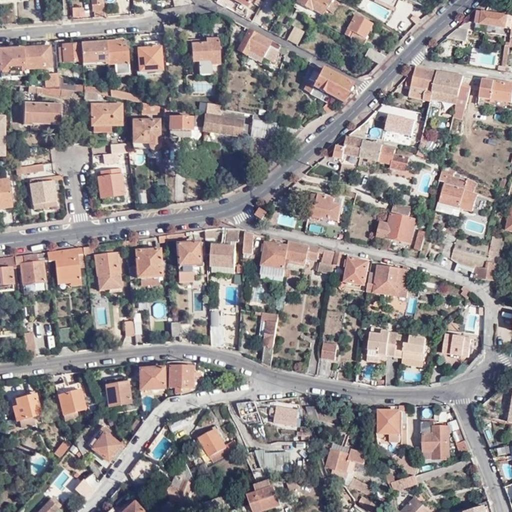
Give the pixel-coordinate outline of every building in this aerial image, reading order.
[(91,0),(93,17),(105,16),(103,0),(91,0)] [(326,8),(332,0),(331,0),(298,0),(295,4),(309,15),(315,9),(322,14),(326,8)] [(340,3),(335,0),(332,0),(326,8),(333,13),(340,3)] [(72,19),(82,18),(82,10),(71,10),(72,19)] [(511,30),(511,21),(511,17),(479,12),(476,25),(511,30)] [(372,23),(356,14),(345,35),(361,43),(372,23)] [(245,27),(231,19),(230,25),(242,32),(245,27)] [(294,25),(287,38),(298,44),(300,41),(306,32),(294,25)] [(249,29),(245,27),(242,32),(238,38),(242,41),(249,29)] [(460,27),(447,38),(468,41),(470,28),(460,27)] [(272,41),(249,29),(242,41),(237,50),(246,54),(249,50),(263,58),(266,51),(272,41)] [(200,62),(201,75),(212,74),(212,66),(221,65),(219,35),(204,36),(204,39),(186,41),(186,45),(192,45),(193,63),(200,62)] [(287,38),(286,40),(297,46),(298,44),(287,38)] [(130,40),(123,41),(123,47),(129,47),(129,48),(131,48),(130,40)] [(123,41),(107,42),(109,62),(110,65),(116,64),(117,74),(131,73),(129,48),(129,47),(123,47),(123,41)] [(160,46),(160,41),(146,42),(146,49),(139,49),(140,73),(162,71),(161,49),(160,46)] [(279,45),(272,41),(266,51),(274,55),(276,50),(279,45)] [(104,42),(82,44),(83,64),(106,62),(104,42)] [(80,61),(79,44),(64,46),(65,48),(60,48),(61,63),(80,61)] [(188,76),(201,75),(200,62),(193,63),(192,45),(186,45),(188,76)] [(286,49),(279,45),(276,50),(284,54),(286,49)] [(50,46),(24,48),(27,73),(30,73),(30,69),(52,67),(50,46)] [(25,76),(23,48),(0,49),(0,53),(2,79),(25,76)] [(380,65),(386,57),(371,48),(365,57),(380,65)] [(316,80),(322,70),(316,66),(310,77),(316,80)] [(408,77),(409,77),(419,68),(416,67),(408,77)] [(419,68),(409,77),(407,81),(408,82),(407,87),(412,88),(409,98),(431,103),(432,100),(439,72),(419,68)] [(349,83),(323,69),(322,70),(316,80),(313,88),(315,89),(332,98),(342,104),(352,84),(349,83)] [(439,72),(432,100),(442,102),(457,106),(462,85),(464,76),(439,72)] [(58,78),(57,74),(50,74),(50,79),(46,79),(46,88),(48,88),(59,89),(58,78)] [(313,88),(316,80),(310,77),(304,88),(310,91),(313,88)] [(63,78),(58,78),(59,89),(83,92),(83,87),(65,85),(63,78)] [(511,84),(497,82),(484,80),(481,99),(511,103),(511,84)] [(462,85),(457,106),(465,108),(465,106),(470,87),(462,85)] [(48,88),(46,88),(32,86),(31,90),(71,95),(72,92),(48,88)] [(109,90),(83,87),(83,92),(87,93),(92,93),(110,97),(109,90)] [(328,105),(332,98),(315,89),(311,96),(328,105)] [(138,102),(137,95),(109,90),(110,97),(138,102)] [(432,100),(431,103),(431,106),(441,109),(442,102),(432,100)] [(208,103),(206,114),(223,114),(223,107),(223,105),(208,103)] [(62,124),(63,105),(25,104),(24,125),(32,125),(33,123),(62,124)] [(93,126),(94,126),(111,126),(123,125),(122,104),(93,105),(93,126)] [(160,107),(143,104),(143,114),(161,113),(160,107)] [(330,113),(334,111),(328,105),(323,110),(328,115),(330,113)] [(465,108),(457,106),(454,117),(463,119),(465,108)] [(196,118),(192,118),(192,126),(201,126),(201,114),(196,114),(196,118)] [(385,131),(411,137),(414,120),(389,114),(385,131)] [(207,116),(206,130),(240,136),(242,121),(222,118),(207,116)] [(192,126),(192,118),(171,118),(171,130),(192,130),(192,126)] [(263,121),(254,119),(251,136),(293,142),(305,128),(266,121),(263,121)] [(134,121),(134,144),(150,143),(150,146),(151,149),(154,151),(157,150),(159,149),(161,147),(161,143),(161,120),(134,121)] [(201,126),(192,126),(192,130),(192,138),(200,139),(201,126)] [(360,157),(363,141),(348,138),(340,145),(339,147),(336,146),(334,158),(344,160),(345,154),(360,157)] [(384,145),(363,141),(360,157),(392,164),(391,168),(407,172),(410,157),(395,154),(396,150),(383,147),(384,145)] [(127,153),(126,144),(112,146),(112,154),(123,153),(127,153)] [(420,149),(420,150),(438,159),(439,158),(420,149)] [(438,159),(420,150),(419,154),(437,161),(438,159)] [(112,154),(103,155),(104,165),(124,163),(123,153),(112,154)] [(340,174),(356,177),(358,167),(342,164),(340,174)] [(453,167),(445,164),(441,181),(446,182),(438,209),(459,216),(466,190),(473,193),(477,182),(472,179),(466,181),(455,177),(456,172),(452,171),(453,167)] [(43,165),(15,168),(16,175),(44,171),(43,165)] [(103,177),(100,177),(98,178),(101,198),(103,198),(104,205),(126,201),(122,169),(102,171),(103,177)] [(57,206),(53,181),(53,177),(30,181),(35,210),(57,206)] [(0,205),(12,204),(8,179),(0,180),(0,205)] [(340,222),(342,206),(334,205),(335,199),(314,195),(310,218),(323,220),(323,219),(340,222)] [(394,204),(392,212),(409,216),(411,208),(394,204)] [(411,244),(416,219),(391,214),(389,225),(381,223),(378,237),(411,244)] [(205,230),(205,239),(214,239),(214,229),(210,229),(205,230)] [(236,229),(230,229),(229,241),(239,242),(239,237),(239,230),(236,229)] [(413,248),(421,250),(426,231),(419,229),(413,248)] [(166,235),(166,241),(187,239),(187,238),(186,232),(166,235)] [(247,233),(245,258),(253,259),(254,234),(247,233)] [(458,262),(467,265),(475,241),(448,234),(442,254),(451,258),(458,262)] [(474,278),(494,282),(498,282),(500,264),(499,264),(501,258),(498,258),(503,238),(492,236),(490,245),(485,269),(478,269),(474,278)] [(127,241),(127,248),(137,247),(135,240),(127,241)] [(485,269),(490,245),(488,245),(475,241),(467,265),(478,269),(485,269)] [(289,242),(289,246),(287,260),(306,264),(307,264),(308,258),(318,260),(321,249),(289,242)] [(200,263),(200,255),(199,243),(178,244),(180,281),(193,281),(192,264),(200,263)] [(262,273),(284,277),(286,268),(286,263),(287,260),(289,246),(266,243),(262,273)] [(92,246),(83,247),(84,254),(93,253),(92,246)] [(235,271),(237,247),(214,246),(213,269),(235,271)] [(83,247),(47,252),(48,260),(55,259),(58,281),(70,280),(81,279),(80,269),(78,255),(84,254),(83,247)] [(129,266),(130,279),(140,278),(159,277),(162,276),(162,271),(161,261),(160,248),(134,250),(136,266),(129,266)] [(323,264),(334,266),(335,265),(337,252),(325,250),(323,264)] [(47,252),(15,257),(16,265),(16,266),(21,265),(23,284),(45,282),(43,263),(48,262),(48,260),(47,252)] [(112,253),(106,254),(94,256),(99,292),(108,291),(108,293),(121,291),(118,252),(112,253)] [(337,252),(335,265),(342,266),(344,254),(337,252)] [(8,258),(0,258),(0,291),(13,290),(11,265),(9,265),(8,258)] [(366,286),(370,263),(350,259),(346,282),(366,286)] [(318,271),(333,274),(334,266),(323,264),(319,263),(318,271)] [(370,273),(368,292),(407,298),(409,290),(406,290),(409,270),(404,270),(379,266),(378,274),(370,273)] [(159,277),(140,278),(141,286),(159,284),(159,277)] [(465,287),(473,294),(465,286),(465,287)] [(470,298),(473,294),(465,287),(462,290),(463,291),(461,294),(467,300),(470,298)] [(326,307),(339,308),(341,294),(328,293),(326,307)] [(339,332),(342,312),(327,310),(324,330),(339,332)] [(210,312),(210,344),(222,344),(222,312),(210,312)] [(268,323),(263,363),(272,367),(279,314),(264,312),(263,322),(268,323)] [(126,336),(136,336),(135,322),(124,322),(126,336)] [(69,328),(58,329),(59,343),(71,342),(69,328)] [(395,357),(398,336),(399,334),(382,332),(382,335),(372,334),(367,361),(378,362),(379,358),(380,352),(387,353),(387,356),(395,357)] [(23,334),(26,359),(36,358),(33,333),(23,334)] [(463,338),(452,336),(446,335),(443,353),(469,357),(472,340),(463,338)] [(426,340),(398,336),(395,357),(403,358),(402,365),(422,368),(426,340)] [(336,360),(338,344),(323,342),(321,357),(336,360)] [(181,393),(181,396),(193,392),(192,387),(193,374),(193,367),(170,367),(170,387),(175,387),(175,394),(181,393)] [(165,388),(164,368),(141,370),(142,390),(165,388)] [(131,402),(126,376),(105,380),(107,393),(100,394),(106,406),(131,402)] [(63,415),(86,409),(79,383),(69,386),(71,394),(68,394),(65,383),(55,385),(63,415)] [(19,421),(33,417),(40,415),(34,391),(15,396),(18,407),(13,408),(17,421),(19,421)] [(95,403),(99,411),(104,405),(101,400),(95,403)] [(255,402),(239,403),(240,419),(261,417),(255,402)] [(338,414),(339,406),(322,403),(321,411),(338,414)] [(314,418),(313,406),(304,406),(305,419),(314,418)] [(408,407),(399,407),(399,412),(381,412),(381,434),(388,434),(399,435),(399,441),(399,443),(408,444),(408,407)] [(297,420),(304,421),(300,411),(277,408),(276,414),(271,413),(270,419),(275,420),(275,424),(295,428),(297,420)] [(87,415),(86,409),(63,415),(65,422),(87,415)] [(35,424),(33,417),(19,421),(21,428),(35,424)] [(130,428),(136,433),(139,430),(143,423),(137,419),(130,428)] [(449,460),(448,427),(433,427),(433,422),(421,423),(421,435),(423,435),(424,460),(449,460)] [(97,454),(109,460),(120,445),(119,445),(120,444),(108,436),(111,432),(104,426),(89,446),(93,448),(91,450),(97,454)] [(470,453),(461,428),(451,432),(461,456),(470,453)] [(238,451),(235,444),(225,449),(217,431),(201,439),(212,463),(238,451)] [(301,441),(312,441),(309,434),(300,433),(297,433),(297,437),(300,438),(301,441)] [(82,440),(75,444),(83,455),(89,451),(82,440)] [(60,459),(70,448),(64,443),(55,454),(60,459)] [(490,450),(493,459),(511,456),(510,443),(490,450)] [(110,462),(113,465),(125,449),(120,445),(109,460),(108,461),(110,462)] [(331,474),(344,478),(348,479),(349,474),(346,473),(351,461),(357,463),(364,465),(367,455),(334,445),(327,468),(333,469),(331,474)] [(290,451),(259,454),(260,473),(291,471),(290,451)] [(108,462),(97,454),(93,459),(107,468),(110,463),(108,462)] [(130,475),(139,492),(158,468),(144,455),(130,475)] [(396,456),(392,461),(408,473),(412,467),(396,456)] [(348,479),(344,478),(343,481),(345,484),(350,486),(354,478),(355,479),(356,475),(354,474),(357,463),(351,461),(346,473),(349,474),(348,479)] [(199,491),(186,462),(178,476),(176,475),(165,499),(155,509),(158,511),(172,511),(176,509),(173,506),(175,500),(184,504),(189,493),(196,496),(199,491)] [(390,484),(395,482),(393,472),(386,474),(389,484),(390,484)] [(87,484),(94,490),(97,486),(101,482),(95,474),(87,484)] [(415,476),(411,477),(395,482),(390,484),(391,492),(418,484),(415,476)] [(354,478),(350,486),(371,498),(376,490),(355,479),(354,478)] [(76,490),(85,500),(94,490),(87,484),(84,481),(76,490)] [(259,511),(279,505),(273,487),(265,490),(263,483),(253,486),(256,494),(246,496),(249,504),(251,511),(259,511)] [(118,490),(110,498),(116,504),(124,496),(118,490)] [(359,502),(364,506),(369,500),(363,496),(359,502)] [(62,511),(58,508),(61,506),(52,498),(38,511),(62,511)] [(401,511),(427,511),(415,499),(401,511)] [(144,511),(135,501),(132,504),(129,500),(115,511),(114,511),(111,509),(108,511),(144,511)] [(369,500),(364,506),(364,508),(369,511),(371,511),(376,505),(369,500)]
